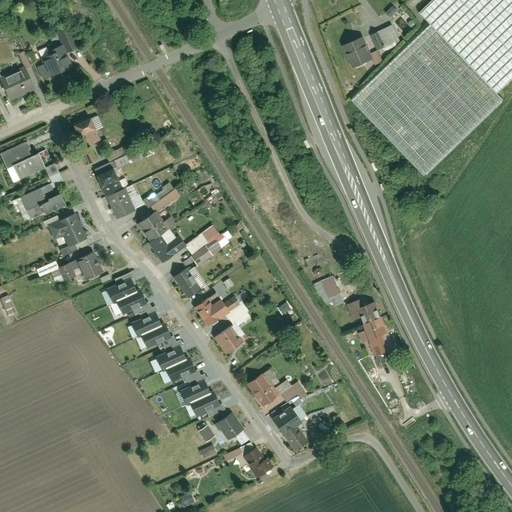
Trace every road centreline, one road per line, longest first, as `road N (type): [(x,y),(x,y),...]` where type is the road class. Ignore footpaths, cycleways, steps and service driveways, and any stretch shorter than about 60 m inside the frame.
road 1 (residential): [(49,110),(112,240),(150,273),(290,462),(365,440),(418,511)]
road 2 (primary): [(278,3),(368,223),(452,397)]
road 3 (unclassified): [(49,110),(278,3)]
